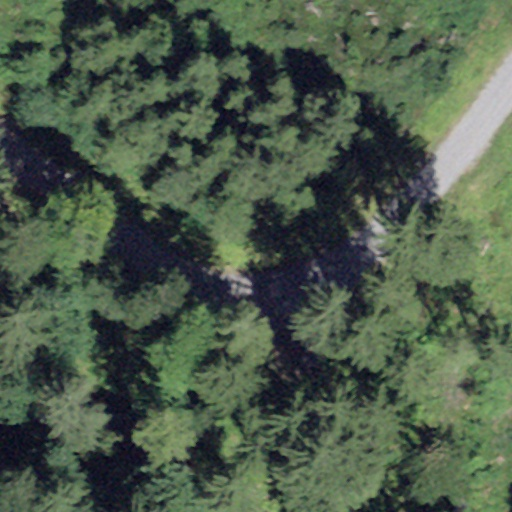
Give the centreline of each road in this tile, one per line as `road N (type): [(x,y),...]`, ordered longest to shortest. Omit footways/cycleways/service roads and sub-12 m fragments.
road 1 (track): [(0,138),(144,254),(205,286),(269,293),(315,285),(367,256),(429,196),(511,83)]
road 2 (track): [(0,358),(90,388),(209,511)]
